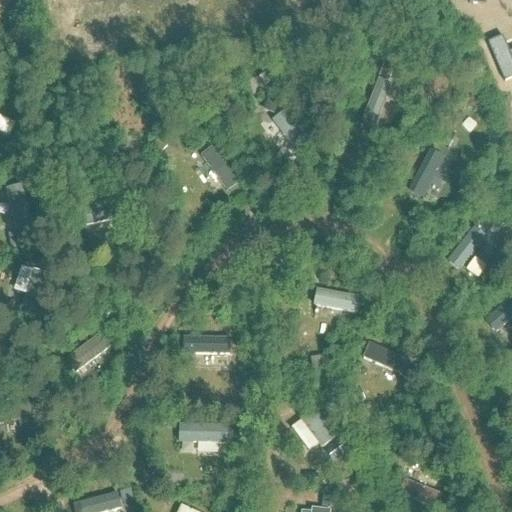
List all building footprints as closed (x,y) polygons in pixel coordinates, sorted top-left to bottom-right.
[(383,66),(378,77),(388,81),(393,70),(383,66)] [(267,100),(264,111),(276,114),(279,103),(267,100)] [(160,139),(151,148),(160,156),(168,148),(160,139)] [(158,167),(179,191),(195,178),(175,154),(158,167)] [(484,219),(477,228),(487,237),(494,228),(484,219)] [(16,235),(7,237),(11,253),(20,250),(16,235)] [(14,304),(6,303),(4,312),(12,313),(14,304)] [(279,317),(297,315),(296,306),(279,307),(279,317)] [(301,320),(324,321),(325,307),(302,306),(301,320)] [(94,316),(106,321),(110,312),(98,307),(94,316)] [(80,328),(85,315),(73,310),(67,324),(80,328)] [(246,340),(235,340),(235,350),(246,350),(246,340)] [(322,358),(309,360),(311,370),(323,368),(322,358)] [(353,405),(363,402),(358,388),(348,392),(353,405)] [(6,404),(16,400),(12,391),(3,395),(6,404)] [(121,503),(133,500),(131,491),(119,493),(121,503)] [(330,498),(319,497),(318,509),(328,510),(330,498)]
